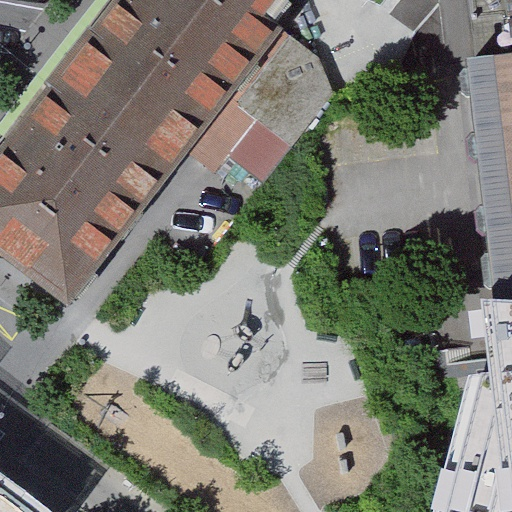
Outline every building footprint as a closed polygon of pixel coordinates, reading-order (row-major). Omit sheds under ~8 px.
[(111,0),(17,117),(0,137),(0,243),(76,304),(195,156),(292,36),(266,15),(278,0),(111,0)] [(353,40),(316,55),(292,36),(195,156),(222,177),(234,163),(266,189),(314,131),(334,107),(375,90),(353,40)] [(511,53),(498,55),(511,174),(511,53)] [(511,511),(511,308),(493,307),(500,389),(461,511),(511,511)] [(0,511),(18,511),(0,498),(0,511)]
